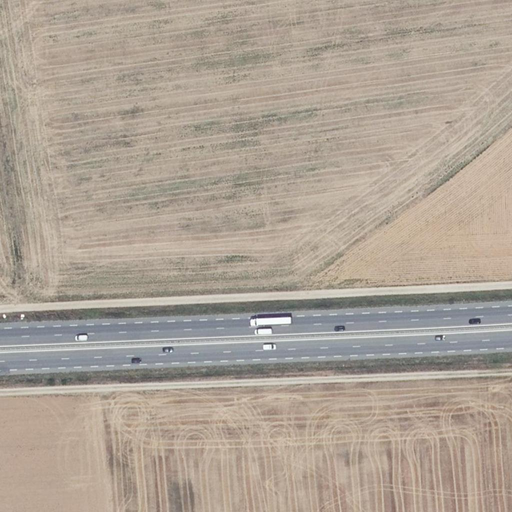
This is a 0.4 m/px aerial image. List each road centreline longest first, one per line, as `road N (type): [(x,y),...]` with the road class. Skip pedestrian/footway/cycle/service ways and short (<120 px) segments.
road 1 (track): [(0,315),(511,281)]
road 2 (trunk): [(511,314),(0,337)]
road 3 (trunk): [(0,363),(511,340)]
road 4 (track): [(0,394),(511,374)]
